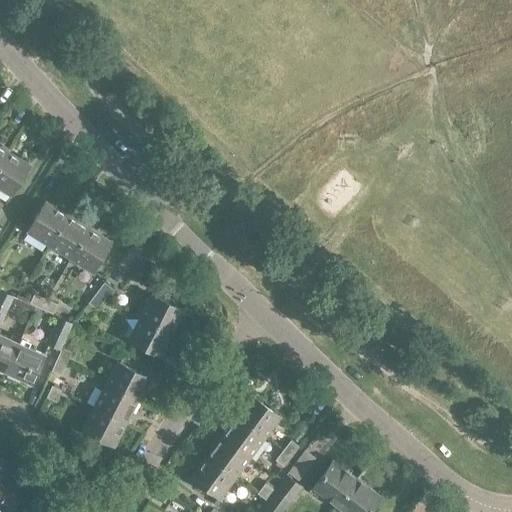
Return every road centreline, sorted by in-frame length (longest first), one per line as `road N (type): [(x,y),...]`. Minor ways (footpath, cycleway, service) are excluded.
road 1 (unknown): [(511,416),(54,0)]
road 2 (tertiary): [(263,311),(0,40)]
road 3 (tertiary): [(511,508),(471,497),(263,311)]
road 4 (unclassified): [(115,511),(168,426),(263,311)]
road 5 (residential): [(73,511),(27,424),(0,404)]
